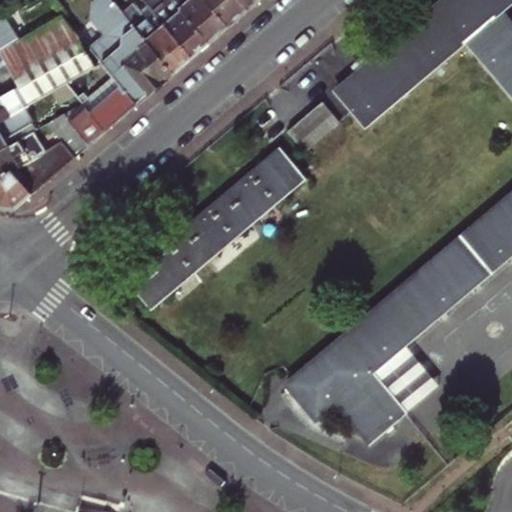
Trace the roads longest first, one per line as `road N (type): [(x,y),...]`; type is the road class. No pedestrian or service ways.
road 1 (tertiary): [(7,264),(234,444),(344,511)]
road 2 (residential): [(320,0),(7,264)]
